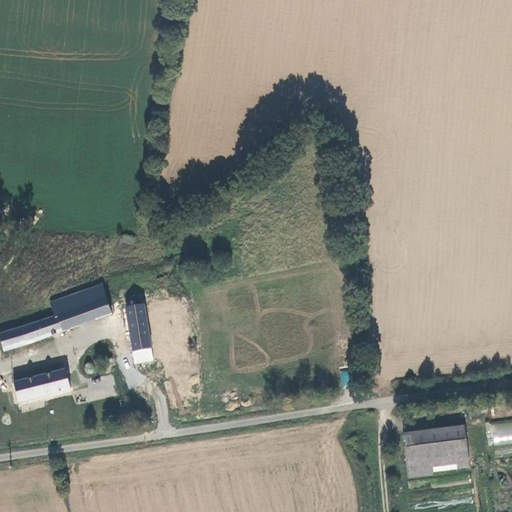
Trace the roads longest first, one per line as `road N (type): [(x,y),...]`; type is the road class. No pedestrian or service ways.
road 1 (unclassified): [(511,384),(0,458)]
road 2 (unknown): [(0,363),(115,317)]
